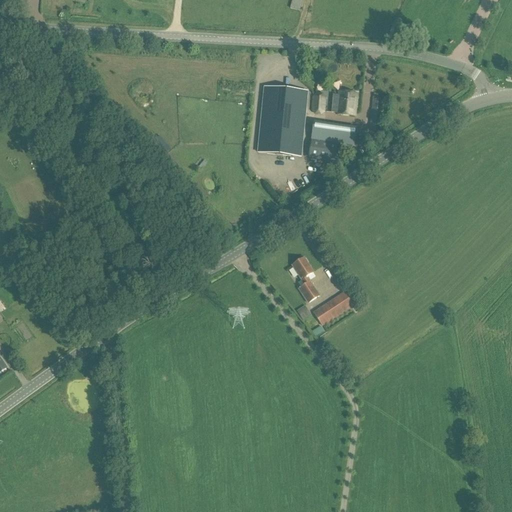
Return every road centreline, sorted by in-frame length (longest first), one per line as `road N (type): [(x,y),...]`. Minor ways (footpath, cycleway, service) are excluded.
road 1 (tertiary): [(0,410),(142,312),(491,98)]
road 2 (tertiary): [(491,98),(474,72),(398,51),(0,24)]
